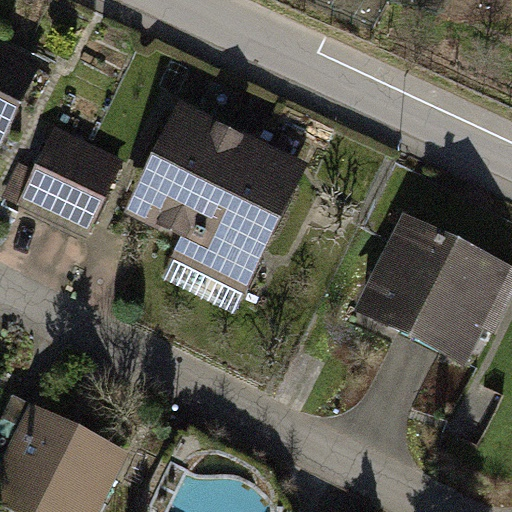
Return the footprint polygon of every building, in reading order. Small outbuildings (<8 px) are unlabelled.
[(0,41),(0,138),(0,139),(38,59),(0,41)] [(182,110),(137,206),(260,264),(305,167),(182,110)] [(62,131),(32,197),(88,223),(119,156),(62,131)] [(511,271),(407,220),(363,310),(466,360),(484,324),(495,330),(511,295),(511,271)] [(143,427),(44,388),(10,471),(110,511),(143,427)] [(358,511),(309,492),(301,511),(358,511)]
